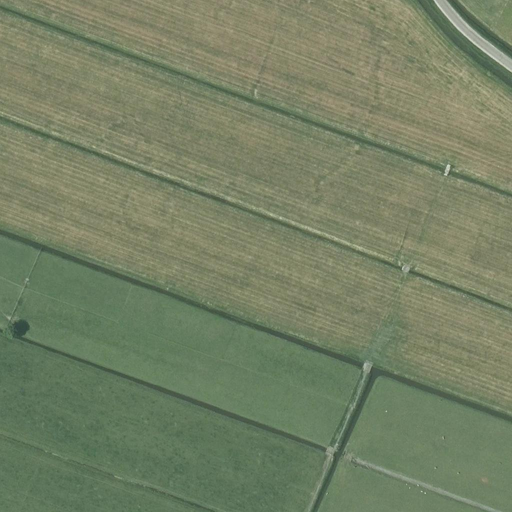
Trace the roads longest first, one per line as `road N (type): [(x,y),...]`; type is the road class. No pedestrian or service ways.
road 1 (track): [(511,179),(14,0)]
road 2 (track): [(511,219),(411,260),(306,511)]
